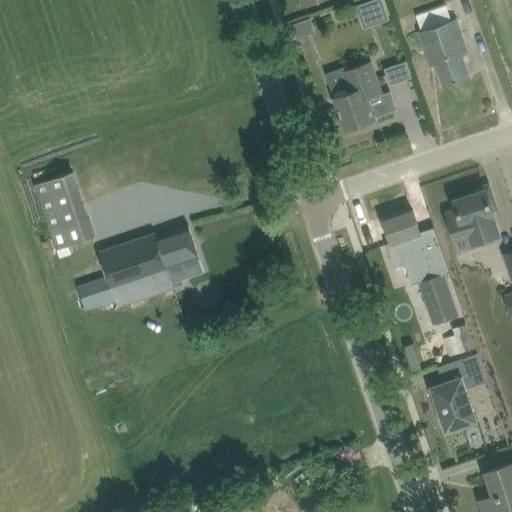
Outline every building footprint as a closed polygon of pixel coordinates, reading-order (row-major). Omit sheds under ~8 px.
[(391,19),(384,0),(372,0),(380,23),(391,19)] [(469,53),(462,34),(457,17),(419,30),(424,47),(431,66),(437,64),(444,85),(471,76),(463,55),(469,53)] [(308,25),(306,19),(292,24),(297,39),(303,37),(308,25)] [(413,76),(407,60),(385,68),(391,84),(413,76)] [(368,96),(381,92),(382,91),(371,61),(351,68),(350,63),(326,72),(346,129),(376,119),(368,96)] [(36,182),(56,247),(97,235),(76,169),(36,182)] [(454,194),(457,206),(446,209),(457,248),(502,235),(498,221),(496,213),(500,211),(490,183),(454,194)] [(415,256),(426,252),(420,232),(421,232),(414,209),(384,219),(392,242),(408,237),(415,256)] [(150,296),(150,297),(175,289),(168,267),(200,256),(189,224),(157,235),(156,232),(100,250),(109,275),(78,285),(85,306),(116,296),(119,306),(150,296)] [(69,245),(57,249),(60,257),(72,253),(69,245)] [(511,250),(503,254),(511,280),(511,293),(505,296),(511,317),(511,250)] [(445,272),(439,275),(420,281),(434,323),(459,314),(445,272)] [(444,339),(450,356),(475,348),(467,324),(453,329),(455,335),(444,339)] [(422,368),(414,342),(405,345),(413,371),(422,368)] [(462,373),(483,366),(478,352),(458,359),(462,373)] [(478,420),(463,375),(443,381),(431,385),(447,431),(478,420)] [(511,462),(505,465),(486,471),(494,495),(480,499),(484,511),(509,511),(511,511),(511,462)] [(244,511),(326,511),(317,487),(244,511)]
